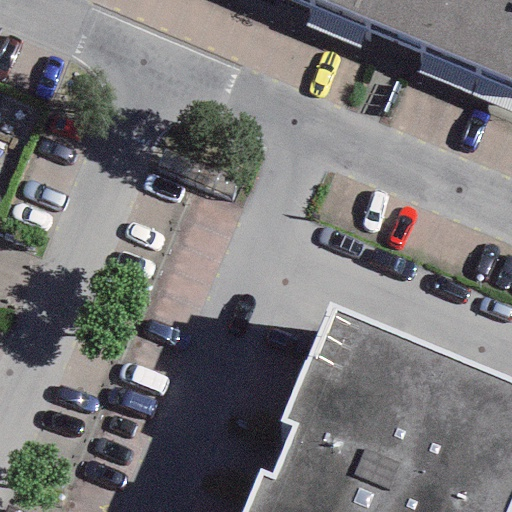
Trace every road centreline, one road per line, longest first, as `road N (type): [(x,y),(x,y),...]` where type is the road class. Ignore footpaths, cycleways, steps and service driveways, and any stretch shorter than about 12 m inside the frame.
road 1 (unclassified): [(0,444),(157,70)]
road 2 (unclassified): [(157,70),(511,214)]
road 3 (unclassified): [(0,4),(157,70)]
